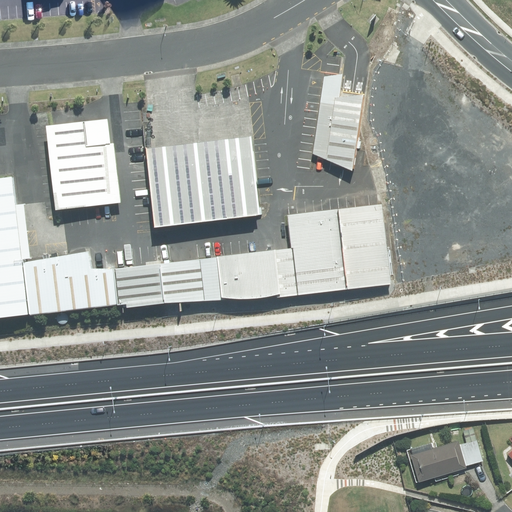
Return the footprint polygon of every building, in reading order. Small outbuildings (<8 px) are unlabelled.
[(457,73),(434,71),(432,103),(455,105),(457,73)] [(343,74),(324,77),(313,153),(339,165),(353,172),(364,95),(352,93),(340,91),(343,74)] [(108,122),(48,131),(60,217),(120,208),(108,122)] [(250,134),(149,148),(161,235),(262,221),(250,134)] [(0,327),(40,322),(32,261),(20,178),(0,180),(0,327)] [(502,206),(475,207),(476,277),(503,277),(502,206)] [(293,249),(300,299),(395,286),(384,210),(290,223),(293,249)] [(127,313),(122,272),(96,273),(93,249),(32,261),(40,322),(127,313)] [(293,249),(122,272),(127,313),(300,299),(293,249)] [(461,441),(414,454),(422,481),(469,468),(468,466),(484,461),(475,428),(464,431),(468,443),(462,445),(461,441)]
